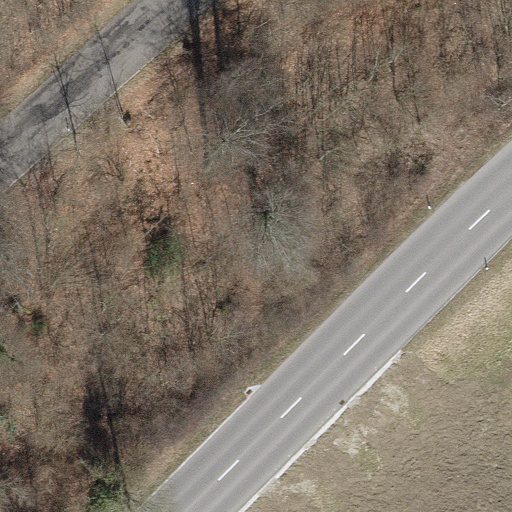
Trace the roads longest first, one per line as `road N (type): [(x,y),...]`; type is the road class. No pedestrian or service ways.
road 1 (tertiary): [(202,511),(511,209)]
road 2 (tertiary): [(0,164),(195,0)]
